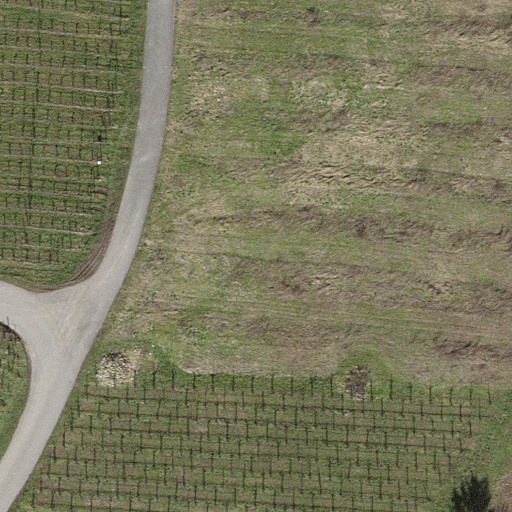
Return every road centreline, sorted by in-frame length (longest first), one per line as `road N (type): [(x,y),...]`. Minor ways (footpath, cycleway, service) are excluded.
road 1 (residential): [(165,0),(145,193),(93,316)]
road 2 (residential): [(0,494),(93,316)]
